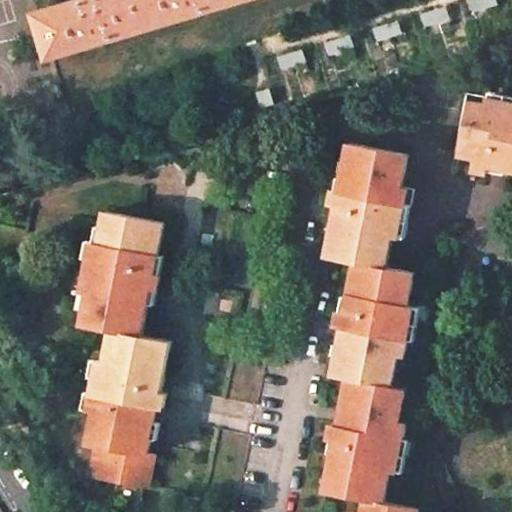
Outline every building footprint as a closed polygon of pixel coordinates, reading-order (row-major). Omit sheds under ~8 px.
[(78,0),(39,12),(52,57),(242,0),(78,0)] [(469,96),(459,149),(474,152),(472,165),(486,167),(487,161),(511,165),(511,97),(485,93),(483,99),(469,96)] [(337,206),(328,255),(358,261),(387,266),(393,234),(399,235),(408,186),(402,185),(408,153),(349,142),(340,191),(333,190),(331,205),(337,206)] [(89,295),(83,327),(115,333),(142,338),(151,289),(158,290),(161,275),(154,274),(163,225),(104,214),(98,246),(92,244),(83,294),(89,295)] [(346,324),(336,373),(349,376),(395,384),(401,352),(408,353),(417,304),(410,303),(416,271),(387,266),(358,261),(348,310),(342,308),(339,323),(346,324)] [(165,393),(174,344),(142,338),(115,333),(110,365),(103,364),(94,413),(101,414),(95,446),(100,447),(154,457),(163,408),(169,409),(172,394),(165,393)] [(337,439),(328,489),(367,496),(387,499),(393,468),(399,468),(408,419),(402,418),(408,387),(395,384),(349,376),(340,425),(333,424),(330,438),(337,439)] [(94,479),(152,490),(158,457),(154,457),(100,447),(94,479)] [(425,511),(427,507),(387,499),(367,496),(365,511),(353,508),(352,511),(425,511)]
